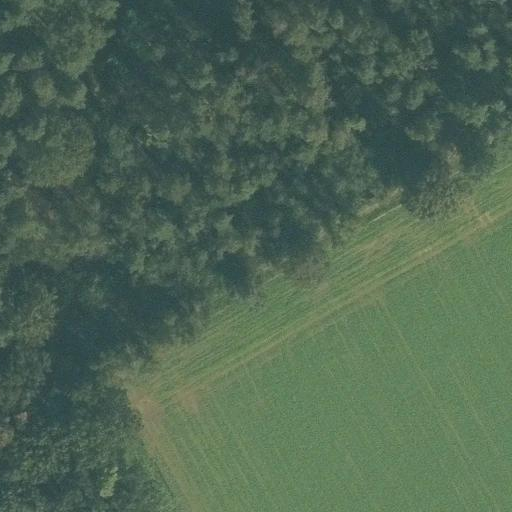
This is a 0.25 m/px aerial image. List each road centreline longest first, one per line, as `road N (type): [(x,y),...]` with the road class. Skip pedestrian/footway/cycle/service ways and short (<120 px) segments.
road 1 (track): [(45,397),(511,136)]
road 2 (track): [(13,336),(112,0)]
road 3 (track): [(0,461),(45,397),(0,320)]
road 4 (track): [(133,511),(66,391)]
